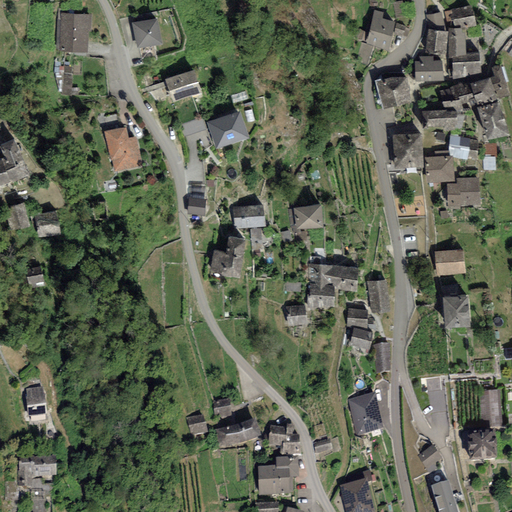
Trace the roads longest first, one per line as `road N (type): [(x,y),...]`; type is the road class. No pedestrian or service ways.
road 1 (unclassified): [(330,511),(296,421),(207,315),(177,171),(136,101),(102,0)]
road 2 (unclassified): [(419,0),(413,39),(367,86),(398,261),(395,415),(410,511)]
